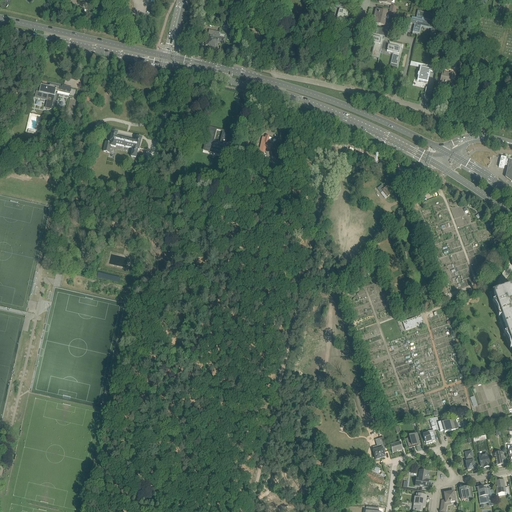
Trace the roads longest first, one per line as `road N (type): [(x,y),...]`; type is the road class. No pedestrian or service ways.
road 1 (track): [(242,511),(328,177),(342,167),(395,174)]
road 2 (secondary): [(447,152),(334,101),(192,62)]
road 3 (secondary): [(190,72),(330,112),(434,163)]
road 4 (unclassified): [(469,140),(455,122),(423,109),(272,75)]
road 5 (secondary): [(168,56),(0,17)]
road 6 (secondary): [(0,28),(166,66)]
road 7 (unclassified): [(0,466),(33,302)]
